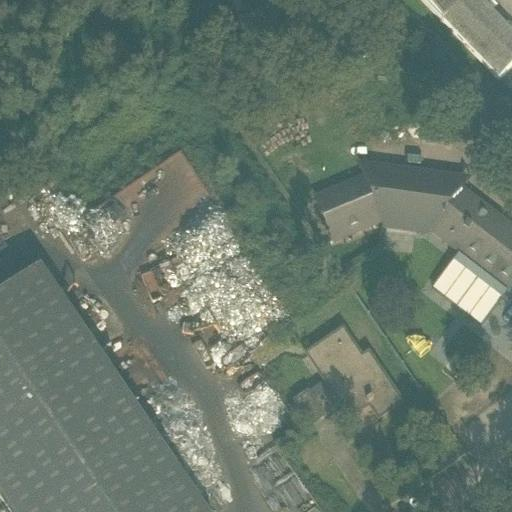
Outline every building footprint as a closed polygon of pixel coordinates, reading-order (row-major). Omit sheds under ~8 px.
[(418,0),(441,24),(465,0),(418,0)] [(511,68),(511,37),(475,0),(465,0),(441,24),(498,82),(511,68)] [(462,253),(463,253),(511,289),(511,288),(511,235),(505,230),(504,231),(501,228),(501,227),(489,218),(488,219),(479,211),(458,194),(460,183),(420,177),(420,180),(368,173),(367,183),(315,204),(326,232),(338,227),(343,238),(380,223),(382,227),(428,234),(459,257),(462,253)] [(511,288),(511,289),(463,253),(462,253),(433,292),(480,329),(511,289),(511,288)] [(0,305),(0,502),(6,511),(194,511),(40,279),(0,305)] [(371,411),(378,421),(400,406),(378,375),(372,379),(360,362),(341,335),(307,358),(343,411),(362,398),(371,411)] [(372,379),(378,375),(367,358),(360,362),(372,379)] [(294,405),(310,429),(323,420),(307,397),(294,405)] [(362,398),(343,411),(351,423),(371,411),(362,398)]
